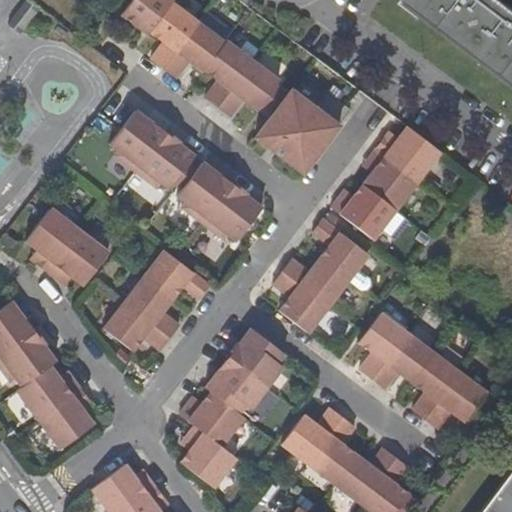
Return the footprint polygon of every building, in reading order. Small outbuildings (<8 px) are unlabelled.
[(260,109),(263,104),(280,83),(283,79),(230,39),(228,40),(175,0),(174,0),(131,0),(123,10),(151,30),(152,29),(166,39),(154,57),(178,76),(191,59),(205,69),(207,68),(221,79),(208,96),(233,115),(245,98),(260,109)] [(411,0),(409,3),(511,80),(511,11),(496,0),(411,0)] [(292,91),(280,83),(263,104),(275,114),(292,91)] [(317,108),(292,91),(275,114),(258,136),(305,171),(353,109),(330,92),(317,108)] [(171,189),(176,182),(192,162),(197,155),(180,142),(180,141),(166,130),(165,132),(137,109),(112,143),(120,150),(117,155),(159,186),(162,182),(171,189)] [(407,123),(405,127),(438,152),(441,148),(407,123)] [(351,198),(343,193),(333,207),(375,236),(438,152),(405,127),(395,139),(388,133),(369,158),(377,164),(373,169),(355,192),(351,198)] [(377,164),(369,158),(365,163),(373,169),(377,164)] [(200,168),(184,188),(180,194),(188,201),(184,206),(227,239),(231,234),(240,240),(265,206),(248,194),(249,192),(236,182),(234,183),(205,161),(200,168)] [(176,182),(184,188),(200,168),(192,162),(176,182)] [(351,198),(355,192),(348,187),(343,193),(351,198)] [(27,241),(38,250),(43,254),(38,262),(63,281),(68,274),(74,278),(85,287),(112,252),(53,207),(27,241)] [(312,332),(371,252),(325,218),(315,231),(331,244),(311,271),(294,258),(276,283),(293,296),(282,310),(312,332)] [(203,297),(213,284),(167,249),(106,329),(135,351),(146,337),(163,350),(182,325),(166,312),(186,285),(203,297)] [(32,258),(38,262),(43,254),(38,250),(32,258)] [(68,285),(74,278),(68,274),(63,281),(68,285)] [(98,424),(89,412),(85,408),(93,402),(74,377),(66,383),(63,378),(54,366),(59,362),(46,345),(48,344),(38,331),(37,332),(14,303),(0,313),(0,365),(13,383),(19,378),(25,387),(19,392),(63,450),(98,424)] [(455,409),(469,420),(488,394),(490,390),(385,311),(363,340),(377,351),(364,368),(389,387),(402,370),(430,391),(418,408),(443,427),(455,409)] [(196,447),(193,451),(184,463),(219,490),(241,459),(226,447),(248,417),(243,414),(250,404),(255,408),(286,367),(281,364),(288,354),(254,328),(241,345),(239,344),(229,357),(230,359),(209,388),(214,392),(205,404),(201,410),(192,403),(183,415),(199,427),(188,440),(196,447)] [(66,383),(74,377),(70,372),(63,378),(66,383)] [(495,400),(488,394),(469,420),(477,425),(495,400)] [(196,398),(192,403),(201,410),(205,404),(196,398)] [(85,408),(89,412),(96,406),(93,402),(85,408)] [(380,511),(401,511),(416,494),(400,482),(413,465),(389,446),(376,464),(347,443),(360,426),(335,407),(322,424),(308,414),(286,442),(380,511)] [(196,447),(188,440),(185,445),(193,451),(196,447)] [(164,511),(160,506),(168,500),(150,476),(141,482),(137,477),(128,465),(95,490),(111,511),(164,511)] [(141,482),(150,476),(146,471),(137,477),(141,482)] [(511,511),(511,476),(484,511),(511,511)] [(416,494),(401,511),(411,511),(422,498),(416,494)] [(160,506),(164,511),(173,505),(168,500),(160,506)]
